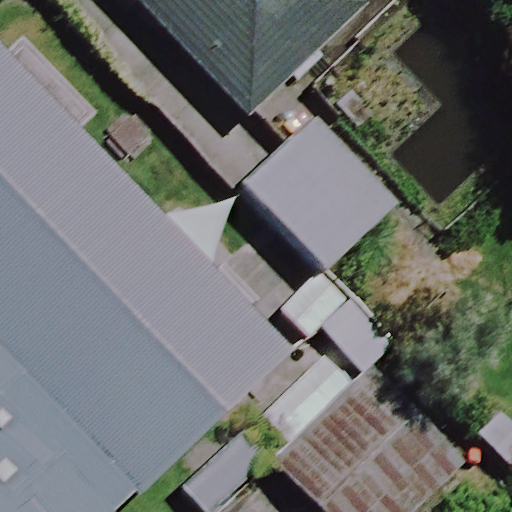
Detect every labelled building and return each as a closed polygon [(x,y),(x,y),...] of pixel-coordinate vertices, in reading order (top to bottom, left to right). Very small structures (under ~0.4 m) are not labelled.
[(119,0),(235,125),(355,14),(370,0),(119,0)] [(0,511),(106,511),(263,356),(0,92),(0,511)] [(392,207),(313,129),(244,199),(323,277),(392,207)] [(308,349),(318,339),(360,380),(390,349),(318,277),(287,308),(277,318),(308,349)] [(245,421),(288,464),(350,403),(308,359),(245,421)] [(418,511),(457,476),(377,391),(284,479),(315,511),(418,511)] [(239,511),(288,464),(245,421),(173,491),(193,511),(239,511)]
